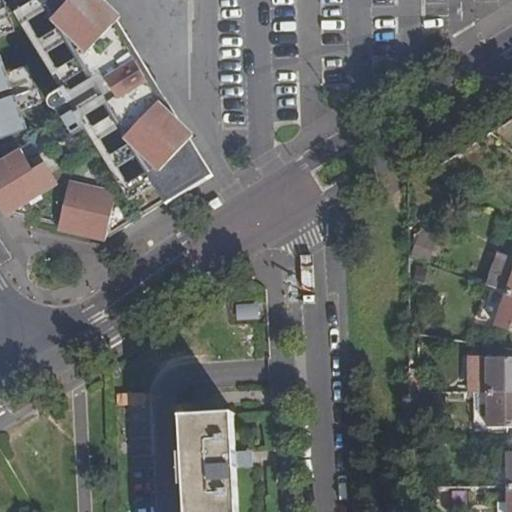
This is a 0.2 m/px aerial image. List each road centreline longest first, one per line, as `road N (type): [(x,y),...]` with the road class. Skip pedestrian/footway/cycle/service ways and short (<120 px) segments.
road 1 (residential): [(328,511),(311,242),(278,203)]
road 2 (tertiary): [(278,203),(33,354)]
road 3 (tertiary): [(511,61),(278,203)]
